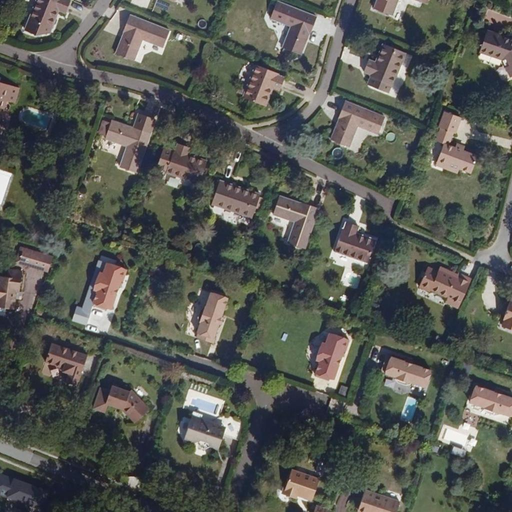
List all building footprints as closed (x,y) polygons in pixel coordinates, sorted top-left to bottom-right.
[(47,32),(57,9),(65,12),(69,0),(36,0),(29,19),(28,19),(24,28),(26,31),(36,35),(47,32)] [(418,0),(421,1),(421,0),(376,0),(373,8),(391,15),(396,0),(418,0)] [(310,33),(316,17),(277,1),(270,17),(291,25),(283,47),(300,54),(306,39),(305,38),(307,32),(310,33)] [(162,47),(169,30),(129,15),(122,31),(125,33),(123,38),(122,38),(116,53),(133,60),(141,38),(162,47)] [(511,75),(511,40),(488,32),(481,52),(502,60),(510,77),(511,75)] [(210,57),(214,45),(206,42),(202,54),(210,57)] [(391,85),(404,52),(384,44),(376,63),(368,59),(363,71),(371,74),(371,77),(391,85)] [(280,90),(284,78),(276,75),(277,72),(256,64),(243,98),(263,105),(271,86),(280,90)] [(14,103),(18,87),(0,81),(0,108),(3,109),(6,101),(14,103)] [(384,117),(344,101),(338,117),(341,119),(338,125),(336,124),(330,139),(348,146),(356,125),(378,134),(384,117)] [(457,148),(450,146),(454,134),(456,135),(462,118),(445,112),(439,128),(441,129),(436,142),(444,145),(438,162),(449,166),(447,170),(459,174),(460,170),(472,174),(479,157),(464,152),(457,148)] [(137,172),(155,119),(138,113),(132,129),(126,127),(127,126),(111,121),(111,123),(106,136),(105,138),(127,146),(120,166),(137,172)] [(106,136),(111,123),(103,120),(98,133),(106,136)] [(206,162),(187,155),(190,147),(178,143),(175,151),(172,150),(172,153),(163,149),(156,167),(199,182),(206,162)] [(447,170),(449,166),(438,162),(436,166),(447,170)] [(252,216),(260,195),(232,185),(233,183),(220,179),(211,203),(252,216)] [(304,248),(318,207),(301,201),(300,204),(294,203),(294,201),(278,196),(277,201),(273,212),(272,214),(295,221),(288,242),(304,248)] [(368,261),(375,241),(355,234),(358,226),(346,221),(343,230),(341,229),(334,250),(368,261)] [(30,262),(20,260),(23,248),(20,247),(16,262),(29,265),(30,262)] [(48,271),(52,256),(23,248),(20,260),(30,262),(29,265),(48,271)] [(120,287),(126,270),(121,268),(120,264),(115,263),(112,265),(106,263),(102,273),(99,272),(94,287),(97,288),(93,299),(94,300),(94,302),(107,307),(108,304),(112,306),(118,286),(120,287)] [(448,296),(456,277),(438,270),(437,272),(427,268),(419,286),(430,291),(430,289),(448,296)] [(19,291),(22,271),(8,269),(7,276),(0,275),(0,300),(5,301),(4,307),(13,309),(15,298),(16,291),(19,291)] [(221,316),(228,297),(211,291),(206,306),(204,306),(201,308),(198,317),(199,321),(201,321),(197,332),(198,332),(197,337),(214,342),(216,337),(214,337),(219,323),(221,324),(224,317),(221,316)] [(333,379),(342,356),(343,357),(350,340),(345,338),(344,335),(339,333),(336,335),(330,332),(326,342),(322,341),(316,359),(319,360),(315,372),(316,372),(315,375),(328,380),(329,377),(333,379)] [(76,385),(86,354),(51,342),(45,360),(63,367),(63,370),(69,372),(66,382),(76,385)] [(427,368),(426,369),(413,364),(413,362),(406,360),(405,362),(386,355),(381,373),(395,378),(394,379),(397,383),(405,386),(410,385),(411,383),(421,386),(421,385),(426,387),(432,370),(427,368)] [(347,395),(349,386),(341,385),(339,394),(347,395)] [(511,414),(511,397),(502,394),(503,391),(495,389),(494,391),(476,385),(470,402),(484,407),(484,408),(487,412),(495,415),(499,414),(500,412),(510,415),(510,414),(511,414)] [(148,410),(132,393),(111,386),(109,389),(101,387),(94,408),(105,411),(108,403),(121,408),(135,422),(148,410)] [(216,443),(217,445),(220,444),(223,436),(239,441),(244,426),(241,420),(226,415),(214,420),(212,424),(201,420),(191,425),(193,429),(188,432),(192,441),(195,439),(198,446),(205,448),(216,443)] [(193,429),(191,425),(201,420),(191,417),(184,438),(192,441),(188,432),(193,429)] [(331,473),(334,465),(326,463),(323,471),(331,473)] [(312,500),(319,480),(291,470),(282,494),(295,498),(297,494),(312,500)] [(42,511),(48,494),(8,479),(7,483),(0,480),(0,496),(17,502),(14,509),(21,511),(28,511),(30,507),(42,511)] [(396,511),(400,502),(365,490),(359,508),(370,511),(396,511)]
